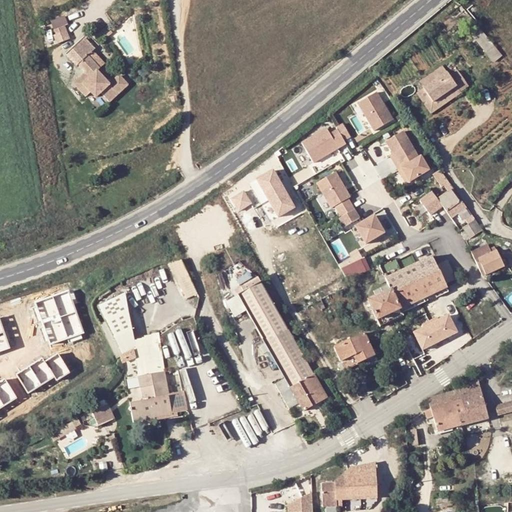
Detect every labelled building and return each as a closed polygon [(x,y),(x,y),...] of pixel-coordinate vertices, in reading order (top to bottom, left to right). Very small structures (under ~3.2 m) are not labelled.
[(65,26),(52,31),(56,40),(69,34),(65,26)] [(96,84),(101,88),(95,52),(91,47),(83,56),(90,64),(95,68),(88,76),(96,84)] [(103,60),(95,52),(101,88),(106,84),(114,93),(132,75),(123,66),(113,76),(101,63),(103,60)] [(91,88),(96,84),(88,76),(95,68),(90,64),(78,75),(91,88)] [(436,100),(453,87),(459,92),(469,86),(454,66),(426,87),(436,100)] [(453,87),(436,100),(426,87),(419,92),(433,110),(459,92),(453,87)] [(377,93),(359,103),(374,129),(392,119),(377,93)] [(336,127),(337,128),(343,140),(350,137),(343,123),(336,127)] [(326,127),(301,142),(314,165),(347,146),(343,140),(337,128),(329,132),(326,127)] [(405,131),(386,141),(393,155),(391,156),(405,183),(430,169),(422,154),(419,156),(405,131)] [(274,169),(256,179),(279,218),(296,207),(274,169)] [(337,172),(317,183),(331,208),(333,207),(344,227),(360,218),(348,198),(351,197),(337,172)] [(244,189),(231,198),(240,211),(253,202),(244,189)] [(459,202),(451,190),(438,198),(446,210),(452,206),(459,202)] [(432,191),(420,200),(431,215),(443,207),(432,191)] [(452,206),(446,210),(449,215),(465,206),(462,200),(459,202),(452,206)] [(457,214),(465,225),(474,219),(467,208),(457,214)] [(374,214),(355,226),(366,244),(385,232),(374,214)] [(379,267),(381,266),(386,277),(434,255),(427,240),(377,263),(379,267)] [(476,259),(480,259),(485,269),(507,260),(497,244),(474,253),(476,259)] [(188,290),(199,284),(180,252),(168,257),(188,290)] [(390,286),(399,305),(447,284),(434,255),(386,277),(390,286)] [(366,257),(342,265),(346,278),(371,269),(366,257)] [(328,392),(260,275),(236,290),(286,373),(274,380),(289,405),(301,399),(305,405),(328,392)] [(369,296),(377,315),(399,305),(390,286),(369,296)] [(129,350),(138,346),(140,345),(130,290),(108,300),(129,350)] [(232,315),(244,311),(239,295),(227,299),(232,315)] [(403,314),(399,305),(377,315),(381,324),(403,314)] [(449,313),(413,331),(422,349),(458,331),(449,313)] [(375,348),(364,326),(334,341),(345,363),(375,348)] [(139,422),(149,420),(148,416),(168,412),(177,410),(168,367),(171,366),(165,342),(140,345),(138,346),(144,372),(143,373),(148,397),(134,400),(139,422)] [(455,406),(459,422),(487,415),(478,376),(471,378),(472,382),(467,384),(450,388),(453,397),(462,395),(464,404),(455,406)] [(188,388),(173,391),(177,410),(191,408),(188,388)] [(453,397),(450,388),(426,393),(429,404),(423,406),(425,413),(431,412),(435,427),(459,422),(455,406),(464,404),(462,395),(453,397)] [(511,398),(495,403),(497,413),(511,409),(511,398)] [(103,424),(118,417),(109,399),(94,405),(103,424)] [(362,494),(375,493),(374,460),(360,462),(362,494)] [(362,494),(360,462),(349,464),(341,472),(342,495),(362,494)] [(342,495),(341,472),(335,477),(333,477),(334,495),(342,495)] [(333,477),(322,477),(323,501),(334,501),(334,495),(333,477)] [(329,511),(320,502),(309,511),(329,511)]
